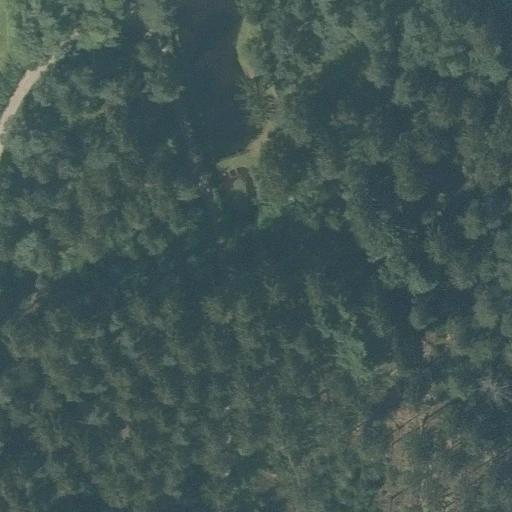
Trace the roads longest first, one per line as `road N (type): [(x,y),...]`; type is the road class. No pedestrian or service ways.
road 1 (track): [(133,0),(218,238),(226,441),(219,511)]
road 2 (track): [(0,128),(43,66),(136,13)]
